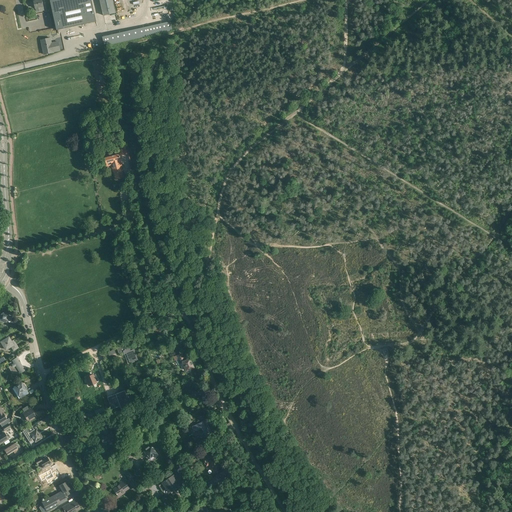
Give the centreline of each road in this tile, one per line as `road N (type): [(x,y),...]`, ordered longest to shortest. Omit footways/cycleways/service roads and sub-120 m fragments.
road 1 (track): [(179,304),(126,136),(121,54),(169,35)]
road 2 (residential): [(100,511),(66,457),(22,298),(7,283)]
road 3 (track): [(182,311),(285,511)]
road 4 (track): [(41,373),(182,311)]
road 5 (tertiary): [(0,274),(8,243),(0,129)]
road 6 (track): [(186,28),(303,0)]
